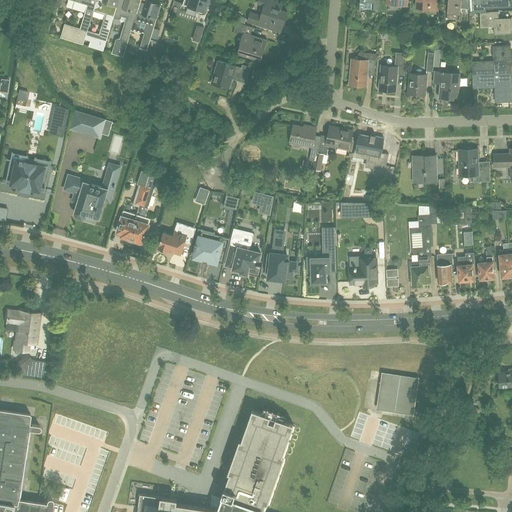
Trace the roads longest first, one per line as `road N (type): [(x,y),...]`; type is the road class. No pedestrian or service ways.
road 1 (primary): [(204,303),(253,321),(325,329),(511,319)]
road 2 (primary): [(511,307),(337,317),(204,303)]
road 3 (primary): [(204,303),(0,248)]
road 4 (residential): [(511,119),(392,120),(329,96)]
road 5 (unclassified): [(0,380),(46,387),(130,418)]
